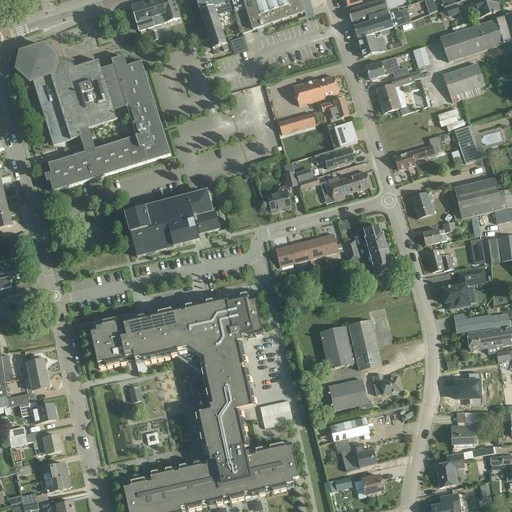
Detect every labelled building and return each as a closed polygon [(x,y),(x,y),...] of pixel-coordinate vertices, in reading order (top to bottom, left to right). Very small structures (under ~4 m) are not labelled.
[(154,0),(132,6),(139,32),(154,28),(154,27),(167,23),(168,24),(180,20),(173,0),(154,0)] [(195,0),(207,34),(213,50),(223,47),(224,52),(228,51),(227,46),(227,45),(217,16),(227,12),(232,11),(228,0),(195,0)] [(231,0),(243,34),(264,27),(263,25),(312,10),(308,0),(231,0)] [(352,23),(368,18),(370,18),(388,12),(388,11),(397,8),(397,6),(407,3),(405,0),(384,0),(382,1),(350,11),(352,16),(350,17),(351,22),(352,23)] [(426,0),(429,14),(436,12),(433,0),(426,0)] [(440,0),(444,9),(469,0),(440,0)] [(495,0),(473,0),(480,19),(500,12),(495,0)] [(457,6),(447,9),(450,18),(460,15),(457,6)] [(393,29),(403,26),(410,24),(407,14),(406,10),(399,13),(398,13),(397,9),(388,12),(370,18),(368,18),(369,21),(370,23),(354,28),(357,40),(358,40),(393,29)] [(448,64),(511,41),(511,15),(506,18),(440,39),(448,64)] [(382,38),(375,40),(374,36),(358,41),(363,59),(386,51),(382,38)] [(206,53),(211,51),(207,40),(202,41),(206,53)] [(399,43),(388,47),(390,51),(401,47),(399,43)] [(235,54),(247,50),(244,44),(233,48),(235,54)] [(45,46),(21,54),(17,71),(30,82),(33,81),(53,147),(80,138),(85,154),(48,165),(51,174),(44,176),(47,183),(50,182),(53,193),(171,157),(141,63),(127,68),(124,57),(112,61),(113,67),(101,71),(99,61),(75,69),(74,66),(57,62),(58,58),(45,46)] [(412,52),(419,69),(431,65),(425,47),(412,52)] [(372,82),(377,80),(377,79),(394,74),(395,79),(409,75),(407,69),(394,73),(390,61),(366,68),(370,81),(372,80),(372,82)] [(443,76),(450,99),(452,105),(482,95),(480,89),(485,87),(477,65),(443,76)] [(384,114),(401,109),(406,108),(400,87),(411,84),(411,83),(415,82),(415,81),(421,79),(419,72),(409,75),(395,79),(389,81),(391,87),(376,91),(384,114)] [(324,98),(339,94),(334,77),(319,82),(319,81),(293,89),(299,107),(324,100),(324,98)] [(328,129),(334,127),(334,126),(345,123),(344,119),(349,117),(344,99),(321,107),(323,113),(330,111),(332,120),(330,120),(332,127),(327,128),(328,129)] [(312,115),(279,124),(282,136),(316,127),(312,115)] [(328,129),(334,151),(334,152),(342,149),(357,144),(351,125),(335,130),(334,127),(328,129)] [(478,151),(471,126),(466,128),(459,131),(454,132),(459,145),(458,145),(465,166),(487,158),(485,153),(478,151)] [(415,166),(413,161),(444,152),(439,138),(429,141),(431,147),(394,158),(398,172),(415,166)] [(334,152),(334,151),(314,157),(317,166),(325,163),(327,171),(354,163),(350,150),(343,152),(342,149),(334,152)] [(458,152),(451,154),(456,168),(463,166),(458,152)] [(286,175),(284,175),(288,189),(298,187),(294,173),(291,165),(284,167),(286,175)] [(310,170),(296,174),(299,183),(313,179),(310,170)] [(328,182),(334,203),(344,200),(344,197),(370,188),(366,174),(339,182),(338,179),(328,182)] [(317,179),(298,184),(300,191),(319,185),(317,179)] [(477,217),(494,213),(503,211),(511,209),(511,202),(510,191),(503,193),(502,186),(497,188),(495,180),(454,190),(461,221),(471,218),(474,239),(480,237),(477,217)] [(271,213),(291,208),(287,194),(289,192),(285,187),(281,188),(278,192),(279,195),(267,198),(271,213)] [(430,193),(411,199),(418,220),(434,215),(429,201),(433,200),(430,193)] [(214,223),(207,194),(187,199),(187,200),(146,211),(145,210),(126,215),(131,234),(132,239),(137,259),(195,243),(194,242),(205,239),(203,235),(220,230),(218,222),(217,222),(217,223),(214,223)] [(0,216),(9,214),(6,203),(0,204),(0,216)] [(511,209),(503,211),(494,213),(497,226),(511,222),(511,209)] [(0,216),(0,229),(12,227),(9,214),(0,216)] [(341,222),(343,230),(351,229),(349,220),(341,222)] [(426,247),(441,243),(447,242),(445,234),(455,232),(453,224),(443,226),(444,231),(438,232),(438,230),(422,234),(426,247)] [(363,232),(365,240),(364,240),(369,257),(387,252),(382,235),(381,235),(378,228),(363,232)] [(334,235),(319,239),(324,257),(343,252),(341,245),(337,246),(334,235)] [(511,237),(499,239),(503,263),(511,261),(511,237)] [(319,239),(305,243),(309,261),(324,257),(319,239)] [(355,241),(343,245),(347,262),(360,259),(355,241)] [(305,243),(290,247),(295,265),(309,261),(305,243)] [(280,269),(295,265),(290,247),(275,251),(280,269)] [(432,274),(443,271),(444,272),(453,270),(450,257),(444,258),(442,251),(427,254),(432,274)] [(476,266),(485,265),(483,251),(474,253),(476,266)] [(372,266),(363,268),(366,281),(376,278),(376,279),(394,273),(387,252),(369,257),(372,266)] [(471,294),(469,287),(486,284),(483,271),(460,276),(462,287),(451,290),(450,289),(448,289),(448,290),(442,291),(445,305),(447,305),(449,311),(470,306),(468,295),(471,294)] [(0,290),(11,287),(9,278),(0,279),(0,290)] [(181,511),(181,509),(187,508),(187,511),(189,511),(204,509),(203,505),(215,502),(216,506),(267,495),(266,491),(272,489),(273,493),(289,490),(288,486),(294,485),(293,481),(300,479),(293,448),(286,450),(285,445),(270,449),(271,453),(265,454),(264,450),(256,452),(257,456),(251,457),(250,453),(245,454),(244,449),(249,449),(241,413),(237,414),(236,412),(256,408),(254,400),(250,401),(247,387),(251,386),(249,378),(245,379),(242,368),(246,367),(242,345),(237,346),(237,344),(243,342),(242,338),(247,337),(248,341),(263,338),(255,302),(249,303),(248,295),(169,313),(179,356),(177,357),(178,359),(184,364),(200,373),(202,373),(211,412),(196,416),(198,423),(202,423),(205,437),(201,437),(203,445),(207,444),(210,462),(150,475),(152,483),(146,485),(145,481),(130,484),(130,488),(124,489),(128,511),(181,511)] [(179,356),(169,313),(157,315),(158,318),(146,321),(145,318),(118,324),(117,320),(102,323),(103,327),(96,329),(97,333),(91,334),(99,370),(128,363),(127,362),(135,360),(135,361),(142,360),(143,364),(177,357),(179,356)] [(490,318),(490,317),(455,323),(456,335),(494,329),(511,327),(509,316),(490,318)] [(382,367),(373,321),(350,325),(358,371),(382,367)] [(349,327),(321,332),(329,370),(355,365),(352,353),(354,353),(349,327)] [(511,345),(511,327),(467,335),(470,352),(511,345)] [(509,351),(496,354),(498,363),(511,361),(509,351)] [(30,379),(46,376),(43,361),(42,362),(42,358),(39,356),(35,356),(32,360),(33,364),(27,365),(30,379)] [(2,367),(3,375),(5,384),(14,382),(8,357),(1,358),(2,367)] [(456,392),(455,392),(455,393),(456,393),(456,396),(455,396),(455,397),(456,397),(456,400),(462,400),(462,401),(463,401),(463,400),(467,400),(480,399),(480,398),(479,398),(479,384),(480,384),(480,383),(480,374),(468,375),(468,383),(462,383),(461,383),(457,383),(457,388),(456,388),(456,392)] [(377,398),(400,392),(397,378),(383,382),(382,375),(374,377),(376,386),(374,387),(377,398)] [(46,376),(30,379),(33,392),(49,389),(46,376)] [(334,412),(368,405),(363,380),(328,387),(334,412)] [(7,401),(8,408),(9,408),(9,409),(19,407),(36,403),(34,394),(7,400),(7,401)] [(265,430),(285,426),(293,424),(289,402),(260,408),(265,430)] [(19,407),(22,419),(33,416),(36,426),(56,421),(52,406),(38,409),(36,403),(19,407)] [(476,445),(475,431),(481,431),(481,424),(479,424),(478,414),(457,415),(457,428),(451,428),(452,446),(476,445)] [(511,414),(503,415),(504,431),(511,430),(511,438),(511,437),(511,414)] [(366,419),(330,427),(334,443),(341,441),(351,439),(370,435),(366,419)] [(10,440),(26,437),(24,428),(8,431),(10,440)] [(158,432),(148,434),(150,445),(160,443),(158,432)] [(26,437),(10,440),(10,442),(11,448),(28,445),(26,437)] [(44,441),(33,443),(35,450),(45,448),(47,456),(62,453),(59,437),(44,440),(44,441)] [(347,440),(335,443),(337,455),(341,454),(346,473),(360,470),(376,465),(372,452),(364,454),(361,444),(349,447),(347,440)] [(465,460),(496,454),(495,449),(464,454),(465,460)] [(457,486),(455,471),(464,469),(462,454),(446,457),(447,465),(435,467),(439,489),(457,486)] [(511,456),(490,458),(490,467),(491,467),(491,471),(506,471),(507,482),(511,481),(511,456)] [(51,481),(67,478),(64,465),(41,470),(42,476),(50,474),(51,481)] [(15,470),(16,478),(31,475),(29,466),(15,469),(15,468),(14,469),(15,470)] [(15,470),(14,469),(0,471),(0,478),(15,475),(16,478),(15,470)] [(366,497),(383,492),(379,477),(361,481),(361,482),(354,484),(356,492),(364,490),(366,497)] [(67,478),(51,481),(53,488),(45,490),(46,495),(70,490),(67,478)] [(350,478),(326,484),(329,494),(352,488),(350,478)] [(23,507),(38,504),(36,495),(21,497),(23,507)] [(442,506),(432,508),(432,511),(452,511),(453,511),(460,510),(457,495),(440,498),(442,506)] [(49,511),(74,511),(72,503),(49,508),(49,511)]
